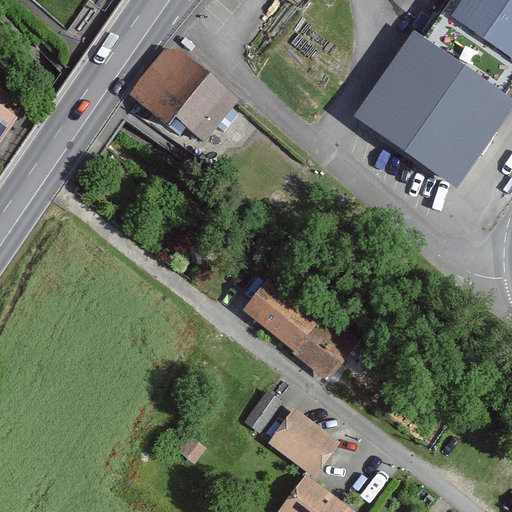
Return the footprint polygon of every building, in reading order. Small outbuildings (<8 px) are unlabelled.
[(511,102),(511,0),(434,0),(355,116),(456,185),(511,102)] [(171,51),(141,95),(201,135),(214,116),(226,124),(243,100),(171,51)] [(0,104),(0,152),(22,120),(0,104)] [(274,275),(246,309),(331,380),(360,347),(274,275)] [(266,388),(246,420),(261,429),(281,397),(266,388)] [(270,440),(316,474),(341,442),(295,408),(270,440)] [(349,511),(307,477),(279,511),(280,511),(349,511)]
